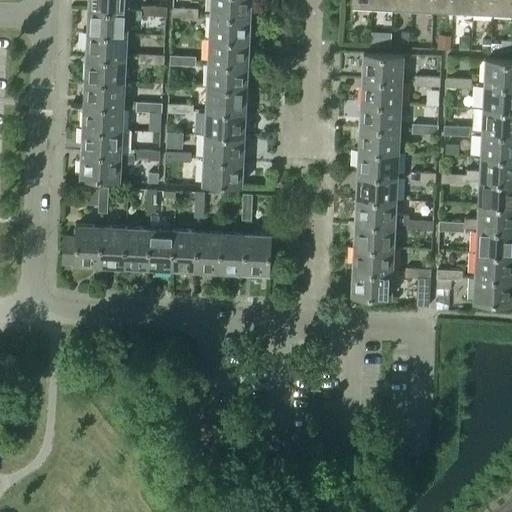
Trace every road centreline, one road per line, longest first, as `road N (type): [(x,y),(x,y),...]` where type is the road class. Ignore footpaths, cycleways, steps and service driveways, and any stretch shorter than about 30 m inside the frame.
road 1 (residential): [(32,305),(410,317)]
road 2 (residential): [(32,305),(43,0)]
